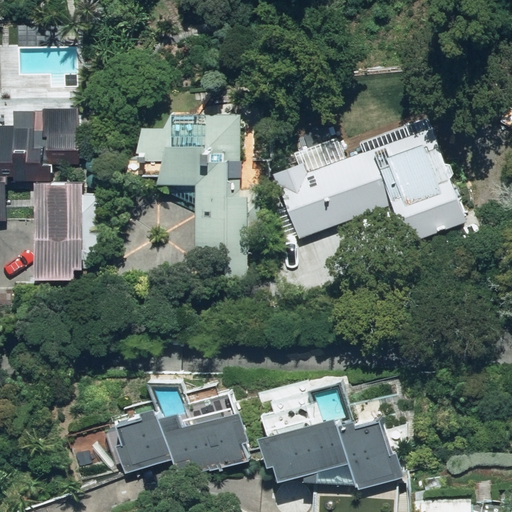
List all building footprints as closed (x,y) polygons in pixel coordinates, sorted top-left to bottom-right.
[(17,29),(16,42),(15,76),(91,78),(92,40),(65,39),(65,30),(17,29)] [(81,162),(80,108),(0,109),(0,179),(54,178),(53,162),(81,162)] [(158,185),(196,185),(196,262),(248,265),(251,186),(242,187),(242,162),(243,115),(173,113),(165,127),(144,126),(137,154),(139,177),(148,177),(158,177),(158,185)] [(406,241),(467,217),(432,126),(307,174),(328,229),(392,206),(406,241)] [(84,183),(36,183),(35,279),(76,280),(76,270),(103,270),(103,193),(84,193),(84,183)] [(117,443),(127,472),(173,459),(178,478),(252,460),(247,443),(251,441),(234,391),(180,405),(182,410),(161,416),(157,407),(142,411),(144,416),(118,424),(124,441),(117,443)] [(340,421),(335,416),(258,435),(268,468),(274,467),(278,482),(356,486),(360,489),(407,477),(386,417),(358,423),(356,417),(340,421)]
